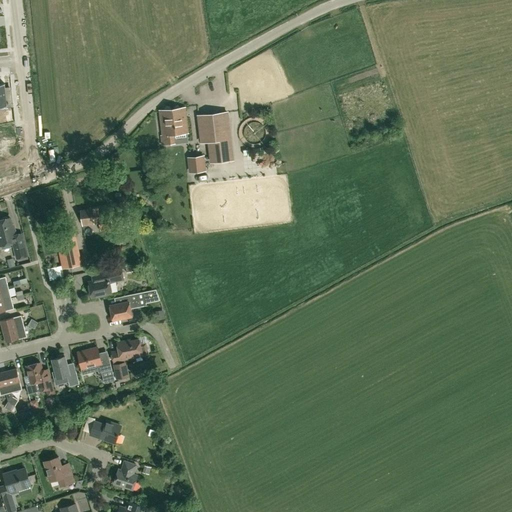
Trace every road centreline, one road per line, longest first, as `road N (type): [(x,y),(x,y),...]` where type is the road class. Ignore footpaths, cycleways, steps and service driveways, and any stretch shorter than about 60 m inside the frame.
road 1 (unclassified): [(35,180),(91,159),(165,96),(348,0)]
road 2 (residential): [(97,511),(91,494),(101,459),(94,454),(56,441),(0,456)]
road 3 (residential): [(35,180),(23,60)]
